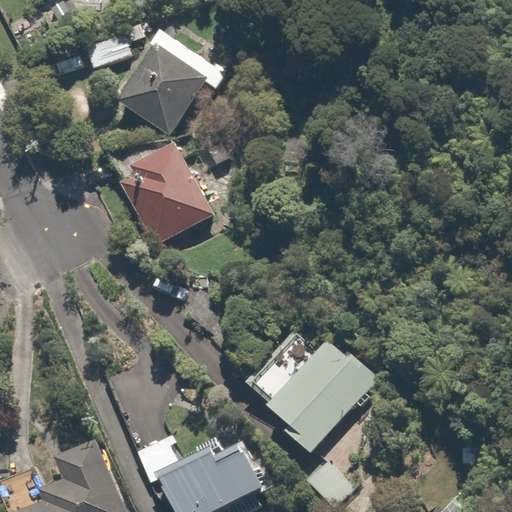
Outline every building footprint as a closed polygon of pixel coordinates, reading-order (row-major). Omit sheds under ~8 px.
[(97,71),(133,57),(124,33),(87,47),(97,71)] [(218,69),(162,37),(120,108),(176,141),(218,69)] [(162,149),(157,139),(116,160),(163,252),(223,222),(181,139),(162,149)] [(322,346),(298,327),(250,384),(274,404),(266,415),(315,453),(327,463),(342,445),(330,434),(378,375),(331,336),(322,346)] [(127,511),(99,436),(55,452),(66,482),(43,491),(48,503),(24,511),(127,511)] [(173,441),(140,453),(150,481),(183,469),(173,441)] [(238,511),(272,496),(247,442),(167,480),(182,511),(238,511)] [(354,511),(369,498),(333,461),(309,484),(336,511),(354,511)]
